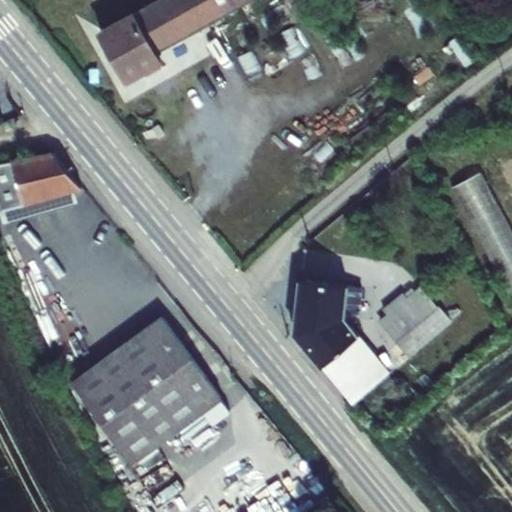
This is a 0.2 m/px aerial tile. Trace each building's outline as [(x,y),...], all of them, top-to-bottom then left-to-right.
[(149,0),(109,22),(136,70),(168,52),(161,40),(235,0),(149,0)] [(63,149),(0,158),(0,200),(0,202),(95,188),(63,149)] [(508,293),(511,290),(511,229),(480,170),(450,187),(508,293)] [(355,273),(308,269),(303,334),(355,400),(361,399),(399,368),(389,358),(376,367),(358,347),(373,335),(353,313),(355,273)] [(452,322),(421,285),(379,321),(410,357),(452,322)] [(226,398),(164,321),(79,389),(142,466),(226,398)] [(225,470),(254,511),(293,511),(251,452),(225,470)]
